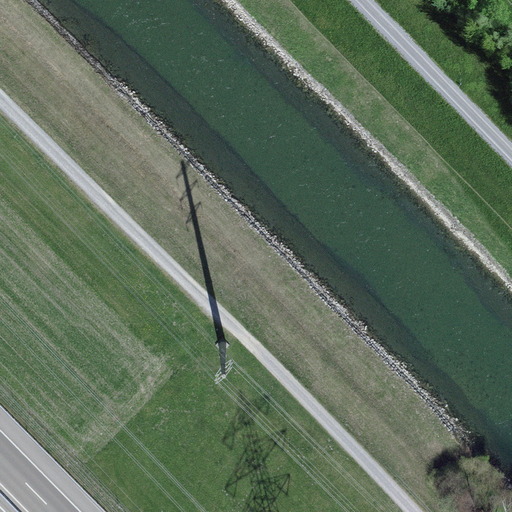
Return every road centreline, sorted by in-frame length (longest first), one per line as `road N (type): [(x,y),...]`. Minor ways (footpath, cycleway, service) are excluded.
road 1 (track): [(414,511),(0,99)]
road 2 (track): [(511,154),(360,0)]
